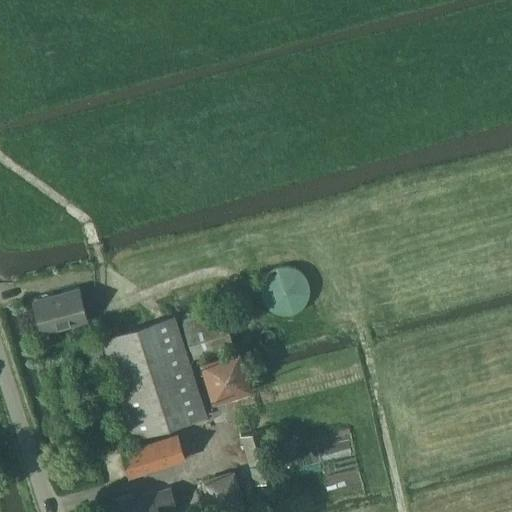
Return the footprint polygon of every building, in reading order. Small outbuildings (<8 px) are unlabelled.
[(310,289),(310,288),(308,280),(306,276),(304,273),(300,270),(297,268),(293,267),(288,267),(280,268),(276,271),(273,274),(269,280),(267,288),(268,292),(269,296),(271,299),(274,303),(280,307),(287,309),(295,308),(299,306),(303,304),(306,301),(308,296),(310,289)] [(80,290),(34,302),(42,331),(87,319),(80,290)] [(224,307),(183,319),(195,359),(235,347),(224,307)] [(135,439),(207,416),(176,316),(103,340),(135,439)] [(103,348),(90,352),(95,371),(108,367),(103,348)] [(200,363),(212,403),(253,391),(240,351),(200,363)] [(255,485),(279,477),(263,429),(240,436),(255,485)] [(121,451),(121,452),(129,476),(186,458),(177,433),(121,451)] [(77,462),(93,458),(87,434),(70,438),(77,462)] [(211,511),(217,511),(246,504),(235,469),(202,480),(211,511)] [(112,508),(112,511),(161,511),(177,506),(171,488),(135,499),(135,501),(112,508)]
